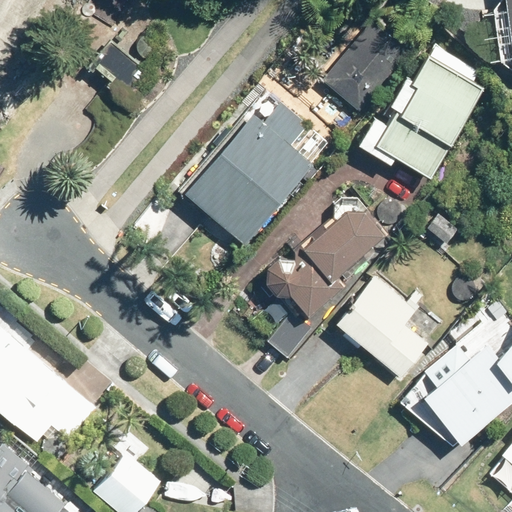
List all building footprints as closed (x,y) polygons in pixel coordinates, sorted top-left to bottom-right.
[(511,0),(502,0),(511,76),(511,0)] [(375,18),(322,80),(357,111),(410,49),(375,18)] [(115,42),(118,44),(126,33),(123,31),(115,42)] [(129,107),(153,78),(106,40),(84,67),(89,71),(92,68),(108,81),(104,87),(129,107)] [(480,88),(471,83),(477,71),(431,42),(407,80),(401,76),(383,105),(391,110),(382,125),(370,117),(353,145),(386,165),(390,158),(425,178),(480,88)] [(305,125),(278,103),(261,123),(249,112),(179,193),(241,246),(310,165),(288,146),(305,125)] [(297,245),(290,250),(290,260),(273,259),(261,269),(261,285),(270,296),(285,296),(302,316),(339,286),(330,277),(381,236),(361,212),(341,211),(299,247),(297,245)] [(435,213),(424,227),(444,242),(455,229),(435,213)] [(451,243),(441,256),(449,262),(459,249),(451,243)] [(372,276),(332,324),(397,378),(426,344),(402,324),(413,311),(372,276)] [(290,311),(266,341),(285,356),(309,327),(290,311)] [(0,328),(0,407),(38,441),(45,433),(48,437),(59,437),(63,433),(70,438),(97,408),(2,326),(0,328)] [(511,391),(486,351),(413,399),(417,405),(402,414),(420,442),(435,432),(448,452),(511,410),(511,391)] [(511,440),(499,456),(501,457),(488,474),(511,493),(511,440)] [(0,511),(52,511),(65,497),(34,471),(36,469),(8,445),(5,450),(0,445),(0,511)] [(127,451),(95,491),(120,511),(135,511),(163,480),(127,451)]
